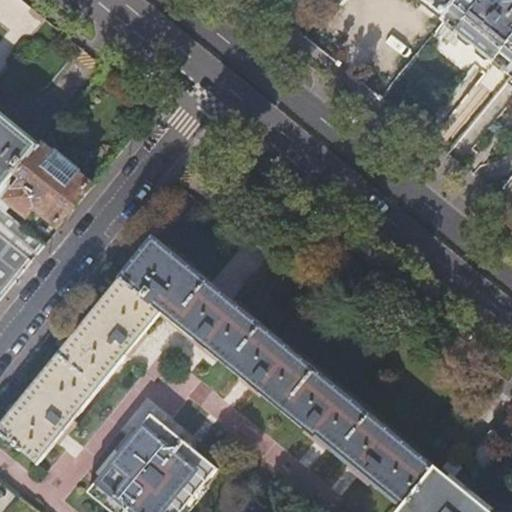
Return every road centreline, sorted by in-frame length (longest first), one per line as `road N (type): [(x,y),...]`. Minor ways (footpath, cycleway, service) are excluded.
road 1 (primary): [(511,273),(175,0)]
road 2 (primary): [(213,88),(511,332)]
road 3 (residential): [(0,350),(213,88)]
road 4 (primary): [(106,0),(213,88)]
